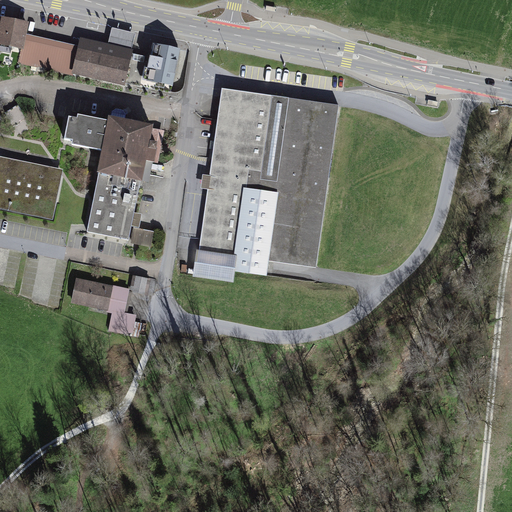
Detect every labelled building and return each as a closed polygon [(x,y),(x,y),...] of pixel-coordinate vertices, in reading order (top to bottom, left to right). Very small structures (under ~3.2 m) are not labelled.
[(30,27),(3,22),(0,35),(0,48),(25,53),(30,27)] [(82,42),(74,76),(126,88),(134,54),(82,42)] [(181,58),(147,51),(143,74),(177,81),(181,58)] [(340,108),(222,91),(199,253),(236,258),(233,274),(268,279),(271,262),(317,269),(340,108)] [(80,121),(70,119),(66,141),(75,143),(74,147),(106,153),(91,233),(129,240),(140,180),(149,182),(153,164),(158,165),(162,146),(154,145),(157,128),(118,121),(111,119),(110,123),(80,117),(80,121)] [(64,172),(1,160),(0,164),(0,211),(55,222),(64,172)] [(134,228),(131,244),(152,248),(154,232),(134,228)] [(132,292),(77,280),(72,305),(115,314),(111,334),(134,339),(139,318),(127,315),(132,292)]
